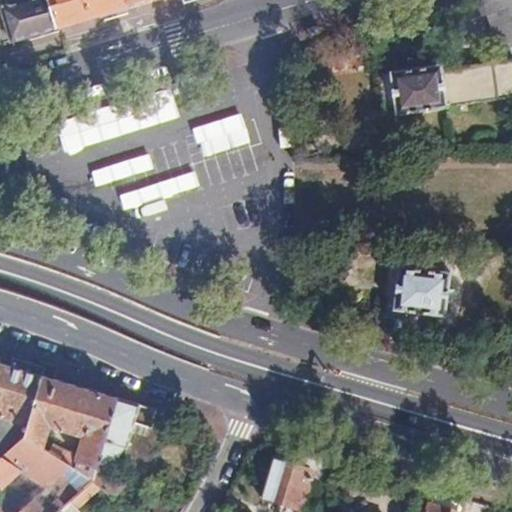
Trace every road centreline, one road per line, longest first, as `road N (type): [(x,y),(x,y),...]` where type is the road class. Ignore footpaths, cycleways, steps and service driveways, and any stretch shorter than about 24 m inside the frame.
road 1 (primary): [(511,408),(266,334),(0,233)]
road 2 (primary): [(0,273),(302,379)]
road 3 (primary): [(0,305),(254,404)]
road 4 (primary): [(256,19),(0,94)]
road 5 (primary): [(254,404),(511,462)]
road 6 (primary): [(302,379),(346,401),(511,451)]
road 7 (primary): [(511,432),(353,385),(302,379)]
road 8 (residential): [(254,404),(197,511)]
